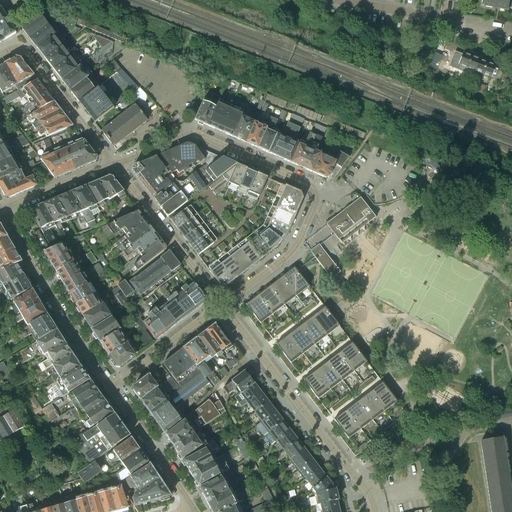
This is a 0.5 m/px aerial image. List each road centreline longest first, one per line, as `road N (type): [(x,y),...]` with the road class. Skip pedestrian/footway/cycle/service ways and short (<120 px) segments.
road 1 (residential): [(110,163),(196,135),(312,187),(315,200),(293,249),(222,304)]
road 2 (residential): [(222,304),(368,492),(375,511)]
road 3 (residential): [(108,387),(0,210)]
road 4 (residential): [(222,304),(110,163)]
road 5 (residential): [(340,0),(511,32)]
road 6 (residential): [(110,163),(28,54),(0,54)]
road 7 (residential): [(194,509),(108,387)]
road 8 (residential): [(108,387),(222,304)]
